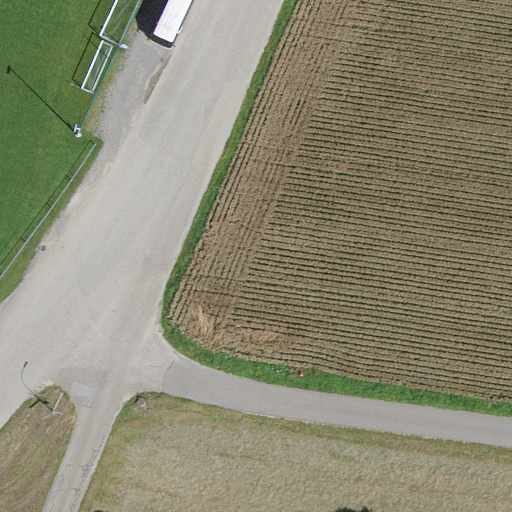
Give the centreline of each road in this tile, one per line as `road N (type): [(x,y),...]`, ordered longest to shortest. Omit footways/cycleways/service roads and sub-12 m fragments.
road 1 (residential): [(511,441),(239,401),(0,345)]
road 2 (track): [(70,511),(84,476),(91,413),(68,356)]
